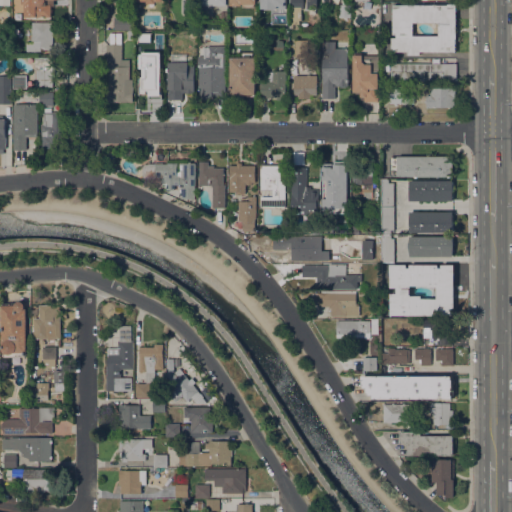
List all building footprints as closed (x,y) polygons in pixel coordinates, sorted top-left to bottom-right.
[(25,4),(22,4),(22,0),(54,0),(54,5),(51,5),(51,16),(25,16),(25,4)] [(183,0),(196,0),(196,18),(186,18),(186,12),(183,12),(183,0)] [(303,0),(303,8),(301,8),(301,20),(299,20),(299,30),(289,30),(289,7),(290,7),(290,0),(303,0)] [(317,0),(317,8),(308,8),(307,0),(317,0)] [(321,0),(330,0),(330,8),(321,8),(321,0)] [(408,54),(408,51),(392,51),(392,37),(396,37),(396,34),(393,34),(393,4),(448,4),(448,3),(457,3),(457,38),(456,38),(456,51),(420,51),(420,54),(408,54)] [(350,4),(350,17),(338,17),(338,4),(350,4)] [(114,29),(114,17),(132,16),(133,29),(114,29)] [(52,22),(52,30),(54,30),(54,34),(53,34),(53,43),(52,43),(52,49),(40,49),(40,52),(26,52),(26,41),(31,41),(31,28),(32,22),(52,22)] [(121,43),(122,44),(122,58),(129,59),(129,78),(133,79),(133,92),(135,92),(135,96),(133,96),(133,101),(106,101),(106,87),(108,87),(109,68),(106,68),(106,44),(109,44),(109,32),(121,32),(121,43)] [(308,56),(295,57),(295,40),(307,39),(308,56)] [(322,41),(335,41),(335,48),(348,48),(348,85),(347,85),(345,87),(341,87),(339,85),(335,85),(335,98),(322,98),(322,41)] [(225,96),(213,96),(213,99),(205,99),(205,98),(199,98),(198,66),(198,55),(203,55),(203,46),(208,46),(208,45),(225,45),(225,96)] [(151,78),(153,78),(153,81),(152,81),(151,97),(137,96),(138,80),(140,80),(141,50),(149,50),(149,55),(160,56),(159,70),(151,69),(151,78)] [(230,57),(242,57),(242,52),(252,52),(252,56),(255,56),(255,94),(254,94),(254,95),(252,96),(250,96),(245,95),(245,97),(238,98),(238,94),(230,94),(230,57)] [(379,72),(379,101),(364,101),(364,96),(360,96),(360,93),(357,93),(357,91),(353,91),(353,54),(363,54),(363,59),(372,58),(372,54),(378,54),(378,72),(379,72)] [(54,57),(54,66),(55,66),(55,73),(54,73),(54,79),(53,79),(52,86),(35,86),(35,79),(34,79),(34,57),(54,57)] [(194,92),(182,92),(183,99),(168,99),(168,76),(168,62),(187,61),(187,64),(194,64),(194,92)] [(457,63),(457,80),(391,80),(391,63),(457,63)] [(285,70),(287,98),(276,99),(276,97),(267,97),(267,94),(261,95),(260,83),(266,83),(266,71),(273,71),(273,70),(285,70)] [(27,74),(27,88),(13,88),(13,74),(27,74)] [(307,75),(307,74),(310,74),(310,75),(317,75),(317,94),(311,94),(311,98),(298,98),(298,94),(294,94),(294,75),(307,75)] [(11,88),(11,103),(0,103),(0,75),(11,75),(11,88)] [(456,87),(456,106),(432,106),(432,107),(426,107),(426,102),(425,102),(424,100),(426,100),(426,95),(430,95),(430,93),(431,93),(431,87),(456,87)] [(390,88),(402,88),(402,91),(414,91),(414,103),(397,103),(397,105),(394,105),(394,103),(389,103),(390,88)] [(53,91),(53,105),(40,105),(40,91),(53,91)] [(38,133),(36,133),(36,136),(26,136),(26,149),(13,149),(13,103),(38,104),(38,133)] [(64,111),(64,124),(63,124),(63,148),(53,148),(40,148),(40,135),(41,135),(41,124),(43,124),(43,112),(44,112),(44,107),(51,107),(51,111),(64,111)] [(391,156),(397,156),(397,155),(453,155),(453,176),(450,176),(450,177),(447,177),(447,176),(406,176),(406,177),(404,177),(404,176),(400,176),(400,175),(391,175),(391,156)] [(196,162),(196,176),(195,176),(195,198),(181,198),(181,186),(183,186),(183,184),(175,184),(175,189),(167,189),(167,181),(161,181),(161,176),(143,176),(143,166),(145,164),(148,164),(148,163),(155,163),(155,162),(163,162),(163,163),(168,163),(168,159),(188,159),(188,162),(196,162)] [(199,161),(209,161),(209,165),(214,165),(214,167),(223,167),(223,184),(225,184),(225,207),(212,207),(212,185),(199,185),(199,161)] [(237,165),(237,162),(242,162),(242,165),(255,165),(255,182),(252,182),(252,184),(246,184),(246,181),(245,181),(245,193),(236,193),(236,191),(229,191),(229,176),(230,176),(230,165),(237,165)] [(285,164),(285,206),(261,206),(261,196),(273,196),(273,188),(261,188),(261,164),(285,164)] [(323,165),(332,165),(334,165),(334,167),(343,167),(343,181),(341,181),(341,186),(332,186),(332,180),(323,180),(323,165)] [(307,186),(311,186),(311,188),(319,188),(319,207),(317,207),(317,214),(291,214),(292,166),(307,167),(307,186)] [(353,184),(353,167),(366,167),(366,166),(373,166),(373,183),(373,192),(372,192),(372,198),(363,198),(363,184),(353,184)] [(381,179),(388,179),(388,182),(394,182),(394,206),(381,206),(381,179)] [(453,180),(453,200),(409,200),(409,180),(453,180)] [(341,189),(349,189),(349,207),(340,207),(341,189)] [(256,218),(255,218),(255,230),(242,230),(242,220),(239,220),(239,201),(249,200),(249,195),(256,195),(256,218)] [(394,206),(394,230),(391,230),(391,233),(384,233),(383,229),(381,229),(381,206),(394,206)] [(453,211),(453,232),(410,232),(410,211),(453,211)] [(352,225),(361,225),(361,230),(359,230),(359,233),(352,233),(352,225)] [(292,247),(287,247),(287,248),(273,249),(273,236),(285,235),(285,236),(322,235),(322,259),(302,260),(302,259),(292,259),(292,247)] [(368,235),(368,244),(356,244),(356,235),(368,235)] [(394,261),(383,261),(383,238),(384,238),(383,235),(391,235),(391,238),(394,238),(394,261)] [(453,236),(453,256),(410,256),(410,236),(453,236)] [(328,265),(328,264),(346,264),(346,274),(361,274),(361,281),(357,281),(357,288),(334,288),(334,286),(317,286),(317,276),(303,276),(303,264),(328,265)] [(391,293),(397,293),(397,287),(391,287),(390,264),(407,264),(407,267),(410,267),(410,264),(439,264),(439,267),(442,267),(442,264),(454,264),(455,314),(391,315),(391,293)] [(331,315),(331,307),(329,307),(329,306),(319,306),(319,290),(356,290),(356,305),(359,305),(359,315),(331,315)] [(27,308),(28,352),(27,352),(27,356),(3,356),(3,350),(2,305),(3,305),(3,302),(17,302),(18,302),(20,301),(23,301),(25,302),(26,305),(26,308),(27,308)] [(61,338),(54,338),(54,339),(48,339),(48,338),(34,338),(34,317),(40,317),(40,304),(53,304),(53,306),(61,306),(61,338)] [(372,333),(371,318),(378,318),(379,333),(372,333)] [(423,319),(448,319),(448,336),(453,336),(453,344),(440,344),(440,337),(423,337),(423,319)] [(353,320),(370,320),(371,333),(337,334),(336,320),(353,320)] [(133,368),(121,368),(121,377),(132,377),(132,390),(106,390),(106,366),(108,366),(107,347),(118,347),(118,340),(120,340),(119,325),(131,325),(131,339),(133,339),(133,368)] [(154,346),(154,343),(163,343),(163,347),(163,357),(164,357),(163,369),(155,369),(155,382),(146,382),(146,371),(143,371),(143,372),(140,372),(140,371),(139,371),(140,346),(154,346)] [(56,369),(43,370),(43,346),(56,346),(56,358),(55,358),(56,369)] [(394,363),(382,363),(382,352),(388,352),(387,346),(389,346),(389,347),(395,347),(395,348),(409,348),(410,354),(409,354),(409,363),(394,363)] [(421,361),(419,361),(419,358),(415,358),(415,347),(431,347),(431,364),(421,365),(421,362),(421,361)] [(453,348),(453,350),(454,350),(454,365),(442,365),(442,362),(441,362),(441,360),(436,360),(436,350),(437,350),(437,348),(453,348)] [(363,357),(381,356),(381,361),(377,361),(377,370),(364,370),(363,357)] [(180,367),(189,379),(190,379),(193,377),(196,381),(193,384),(200,393),(201,393),(203,396),(207,402),(196,402),(192,397),(186,401),(183,395),(175,401),(167,389),(174,384),(167,375),(167,358),(174,358),(174,372),(180,367)] [(192,364),(199,372),(193,377),(184,371),(192,364)] [(62,381),(62,370),(53,370),(53,381),(62,381)] [(373,398),(373,394),(369,394),(369,393),(367,391),(367,387),(364,387),(363,384),(363,379),(362,379),(362,375),(453,376),(454,379),(454,383),(453,383),(453,389),(454,389),(454,395),(452,395),(453,398),(373,398)] [(202,377),(208,386),(202,390),(196,382),(202,377)] [(37,400),(37,401),(34,401),(34,400),(32,400),(32,382),(49,382),(49,389),(48,389),(48,400),(37,400)] [(149,396),(136,396),(136,383),(149,383),(149,396)] [(153,399),(165,399),(165,411),(153,411),(153,399)] [(450,402),(450,409),(453,409),(453,424),(434,424),(434,415),(433,415),(433,411),(430,411),(431,402),(450,402)] [(392,403),(395,403),(395,404),(403,404),(403,403),(405,403),(405,404),(414,404),(414,421),(408,421),(408,422),(405,422),(405,421),(392,421),(392,422),(389,422),(389,421),(384,421),(384,403),(392,403)] [(151,415),(151,428),(138,428),(138,427),(121,427),(121,419),(118,419),(119,412),(119,404),(122,404),(140,405),(140,415),(151,415)] [(39,408),(39,407),(55,407),(55,419),(43,419),(43,421),(52,421),(52,433),(39,433),(39,432),(24,432),(24,433),(3,434),(3,419),(20,418),(20,417),(19,417),(19,408),(39,408)] [(210,407),(210,416),(213,416),(213,431),(191,431),(191,420),(189,420),(189,417),(184,417),(184,407),(210,407)] [(180,423),(180,436),(166,436),(166,423),(180,423)] [(422,431),(422,435),(454,435),(454,455),(408,455),(408,444),(400,444),(400,431),(422,431)] [(2,449),(2,438),(10,438),(10,437),(52,437),(52,439),(52,440),(52,442),(51,443),(51,455),(52,456),(52,458),(51,458),(51,460),(29,460),(29,458),(22,455),(22,452),(18,449),(2,449)] [(152,439),(152,448),(143,448),(143,453),(146,453),(146,460),(128,460),(128,461),(122,461),(122,452),(119,452),(119,438),(124,438),(152,439)] [(209,440),(213,440),(229,440),(229,449),(232,449),(232,455),(231,455),(231,464),(227,464),(227,463),(212,463),(212,465),(188,465),(188,441),(199,441),(199,452),(209,452),(209,448),(204,448),(204,442),(209,442),(209,440)] [(16,454),(16,467),(4,467),(4,454),(16,454)] [(167,454),(167,466),(154,466),(154,454),(167,454)] [(452,496),(444,496),(444,493),(436,493),(436,481),(432,480),(432,457),(453,458),(452,496)] [(52,468),(52,491),(43,491),(43,494),(35,494),(35,492),(23,492),(23,491),(20,491),(20,484),(23,484),(23,478),(12,478),(7,478),(7,469),(12,469),(12,468),(52,468)] [(246,468),(246,490),(243,490),(243,493),(223,493),(223,485),(215,485),(215,479),(205,479),(205,471),(203,471),(203,469),(205,469),(205,468),(246,468)] [(146,470),(146,484),(141,484),(141,493),(138,493),(121,493),(121,484),(119,484),(119,477),(119,469),(122,469),(122,470),(146,470)] [(187,484),(187,497),(176,497),(176,484),(187,484)] [(210,484),(209,497),(195,497),(195,484),(210,484)] [(220,498),(220,510),(206,510),(206,498),(220,498)] [(143,511),(120,511),(120,508),(120,500),(143,500),(143,511)] [(252,511),(253,503),(236,503),(235,511),(222,511),(221,511),(252,511)]
